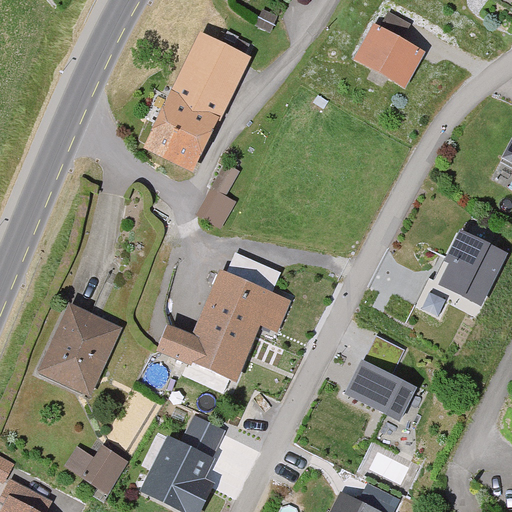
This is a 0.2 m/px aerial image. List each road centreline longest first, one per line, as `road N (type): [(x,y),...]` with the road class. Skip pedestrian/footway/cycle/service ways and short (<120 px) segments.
road 1 (residential): [(511,62),(458,110),(411,178),(244,511)]
road 2 (secondary): [(127,0),(0,288)]
road 3 (track): [(364,270),(207,242),(179,220),(178,196)]
